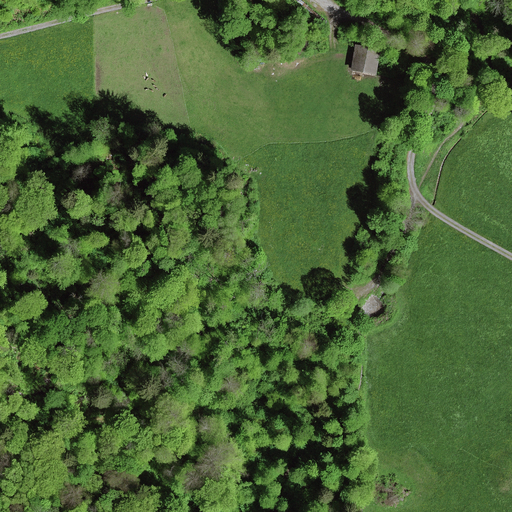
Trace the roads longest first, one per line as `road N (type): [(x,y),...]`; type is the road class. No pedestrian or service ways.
road 1 (track): [(511,257),(427,206),(411,182),(409,151),(438,85),(431,65),(322,0)]
road 2 (track): [(144,0),(0,37)]
